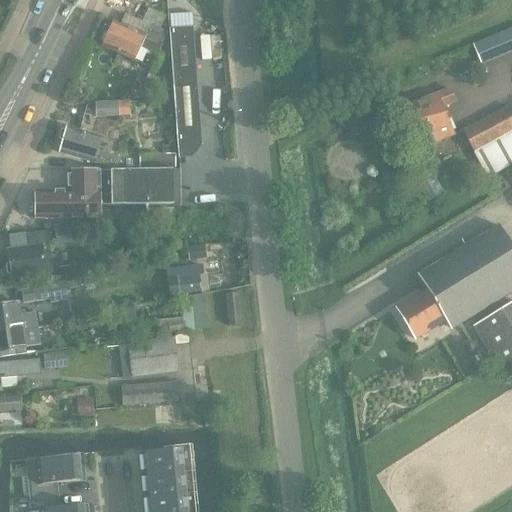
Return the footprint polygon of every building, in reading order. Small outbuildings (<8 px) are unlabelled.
[(146,12),(137,33),(114,23),(104,47),(135,61),(141,48),(157,55),(167,33),(160,30),(164,19),(146,12)] [(171,29),(177,159),(192,158),(201,147),(195,28),(171,29)] [(511,28),(472,45),(480,64),(511,50),(511,28)] [(149,74),(143,88),(160,96),(166,82),(149,74)] [(402,107),(407,121),(405,122),(403,127),(406,135),(411,137),(413,136),(419,150),(454,136),(442,107),(454,102),(449,90),(437,94),(402,107)] [(129,102),(95,104),(96,118),(130,116),(129,102)] [(511,163),(511,113),(508,107),(462,131),(486,178),(511,163)] [(59,152),(94,163),(94,164),(109,168),(118,168),(118,171),(68,171),(67,193),(36,192),(35,218),(81,219),(91,219),(100,219),(100,205),(145,206),(146,217),(173,213),(173,206),(173,170),(175,170),(175,155),(130,156),(130,158),(121,158),(98,151),(102,138),(91,135),(75,130),(67,127),(59,152)] [(460,178),(464,187),(478,180),(473,171),(460,178)] [(452,329),(511,292),(511,248),(498,226),(418,275),(427,289),(396,308),(415,340),(446,321),(452,329)] [(12,278),(31,276),(52,274),(48,243),(52,243),(51,232),(29,235),(30,250),(9,252),(12,278)] [(164,262),(162,240),(142,242),(144,260),(149,259),(149,263),(164,262)] [(205,245),(188,248),(190,261),(207,258),(205,245)] [(202,265),(166,271),(167,278),(170,297),(201,292),(198,275),(204,275),(202,265)] [(69,267),(59,268),(60,281),(71,280),(69,267)] [(25,303),(31,303),(50,300),(50,303),(67,301),(65,284),(23,289),(25,303)] [(241,325),(238,295),(226,296),(230,327),(241,325)] [(185,328),(210,327),(210,297),(184,298),(185,328)] [(511,377),(511,302),(473,327),(506,381),(511,377)] [(0,306),(0,328),(27,324),(28,328),(37,327),(35,313),(21,316),(19,303),(0,306)] [(159,334),(184,331),(182,320),(158,322),(159,334)] [(40,346),(37,327),(28,328),(27,324),(0,328),(0,356),(18,354),(18,349),(40,346)] [(130,344),(130,345),(118,346),(122,378),(176,372),(172,339),(130,344)] [(463,345),(462,351),(465,356),(471,357),(476,354),(478,348),(474,343),(468,341),(463,345)] [(42,354),(44,370),(66,368),(65,352),(42,354)] [(39,361),(17,363),(0,364),(0,386),(1,387),(0,379),(41,375),(39,361)] [(122,387),(123,405),(178,401),(177,382),(122,387)] [(0,411),(22,411),(21,396),(0,397),(0,411)] [(93,399),(77,400),(78,418),(94,417),(93,399)] [(140,454),(142,472),(142,476),(182,472),(180,451),(140,454)] [(81,456),(26,461),(30,500),(57,496),(56,484),(80,482),(78,470),(82,469),(81,456)] [(142,476),(144,493),(144,498),(184,494),(182,472),(142,476)] [(144,498),(145,511),(185,511),(184,494),(144,498)] [(86,511),(86,507),(58,508),(57,496),(30,500),(32,511),(40,510),(40,511),(86,511)]
